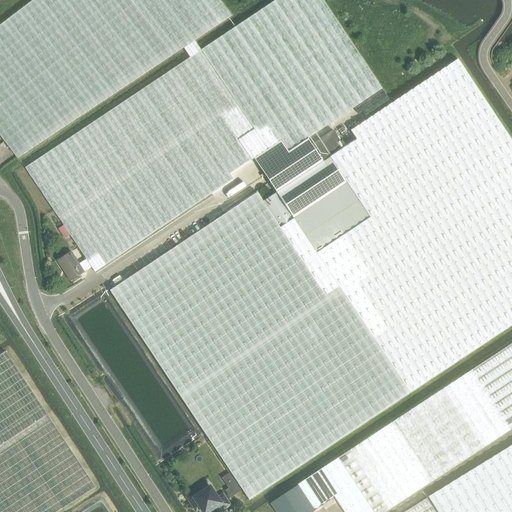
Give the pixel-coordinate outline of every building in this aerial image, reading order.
[(33,0),(0,25),(0,136),(18,160),(54,136),(153,69),(185,48),(191,57),(138,93),(25,168),(77,247),(85,259),(85,260),(78,264),(83,272),(87,270),(91,267),(95,273),(167,224),(232,180),(229,175),(251,160),(238,142),(254,132),(266,150),(280,140),(288,152),(307,139),(327,125),(342,115),(381,89),(322,0),(275,0),(232,30),(199,52),(198,50),(194,44),(193,42),(195,41),(197,40),(232,16),(220,0),(33,0)] [(370,218),(316,253),(406,389),(409,394),(511,325),(511,141),(457,59),(351,129),(350,130),(357,140),(344,148),(330,157),(370,218)] [(267,150),(253,159),(258,165),(263,174),(276,193),(262,202),(279,228),(293,219),(316,253),(370,218),(330,157),(344,148),(333,131),(312,145),(307,139),(288,152),(280,140),(266,150),(267,150)] [(267,150),(266,150),(254,132),(238,142),(251,160),(267,150)] [(244,201),(110,291),(249,500),(409,394),(406,389),(316,253),(293,219),(279,228),(262,202),(256,193),(244,201)] [(83,272),(78,264),(71,253),(57,262),(70,282),(84,273),(83,272)] [(511,344),(299,484),(299,485),(300,486),(315,510),(335,497),(345,511),(386,511),(511,429),(511,344)] [(0,511),(58,511),(95,488),(51,422),(4,352),(0,354),(0,511)] [(443,498),(432,505),(436,511),(511,511),(511,445),(439,491),(443,498)] [(229,498),(241,491),(236,483),(224,490),(229,498)] [(299,485),(271,503),(276,511),(312,511),(315,510),(300,486),(299,485)] [(199,509),(201,511),(222,511),(232,506),(224,494),(218,497),(211,486),(199,494),(196,490),(186,497),(195,511),(199,509)] [(433,503),(442,498),(439,492),(430,497),(433,503)] [(406,511),(435,511),(427,499),(406,511)]
